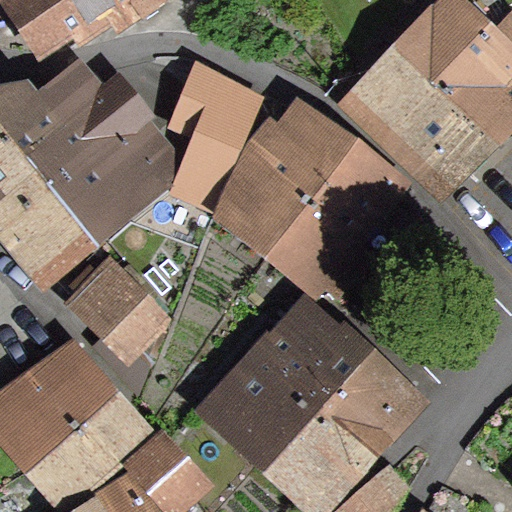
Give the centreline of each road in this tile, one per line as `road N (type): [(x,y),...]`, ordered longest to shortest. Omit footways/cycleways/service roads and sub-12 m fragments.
road 1 (residential): [(0,65),(29,81),(127,47),(199,48),(311,109),(511,293)]
road 2 (residential): [(325,511),(511,371)]
road 3 (residential): [(407,511),(511,381)]
